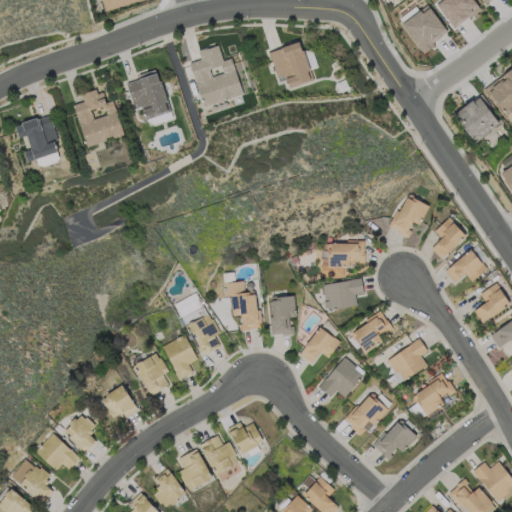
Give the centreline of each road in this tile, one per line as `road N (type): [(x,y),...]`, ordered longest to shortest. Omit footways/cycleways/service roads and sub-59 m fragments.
road 1 (residential): [(0,89),(149,25),(221,5),(337,5)]
road 2 (tertiary): [(511,244),(363,30),(337,5)]
road 3 (residential): [(75,511),(168,427),(256,373)]
road 4 (residential): [(511,431),(404,268)]
road 5 (residential): [(256,373),(390,500)]
road 6 (residential): [(500,412),(379,511)]
road 7 (residential): [(414,102),(511,30)]
